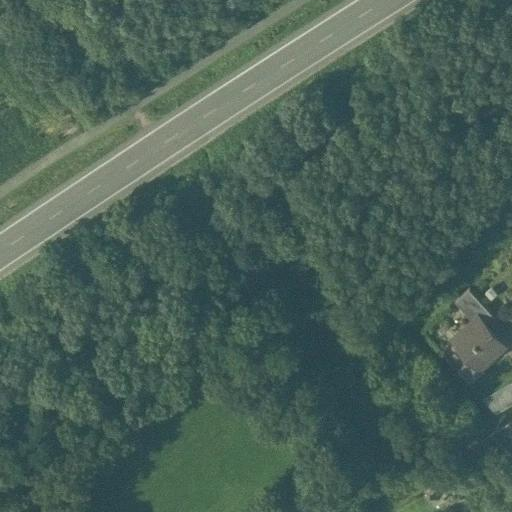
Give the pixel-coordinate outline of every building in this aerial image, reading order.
[(111,110),(103,102),(98,106),(106,114),(111,110)] [(491,312),(469,287),(455,299),(472,319),(477,314),(483,320),(491,312)] [(483,320),(477,314),(472,319),(453,336),(471,356),(479,365),(480,364),(503,343),(483,320)] [(479,365),(471,356),(457,368),(469,382),(484,369),(480,364),(479,365)] [(511,381),(485,397),(497,409),(511,399),(511,381)] [(443,480),(425,497),(433,506),(452,489),(443,480)]
